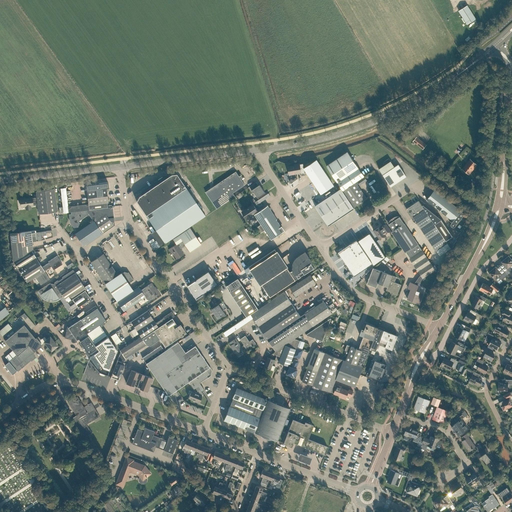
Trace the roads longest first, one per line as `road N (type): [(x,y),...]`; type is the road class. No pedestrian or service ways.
road 1 (tertiary): [(257,150),(374,121),(448,82),(495,44)]
road 2 (unclassified): [(228,368),(127,220)]
road 3 (unclassified): [(391,432),(228,368)]
road 4 (tertiary): [(499,203),(511,76),(495,44)]
road 5 (tertiary): [(0,417),(50,383),(73,382),(139,407)]
road 6 (unclassified): [(438,326),(352,290),(320,248)]
road 7 (residential): [(434,359),(480,271),(511,238)]
road 8 (tertiary): [(119,167),(257,150)]
road 9 (tertiary): [(438,326),(499,203)]
road 10 (unclassified): [(320,248),(421,181)]
